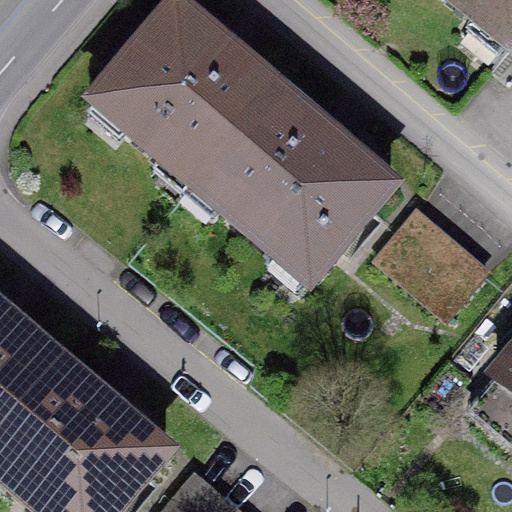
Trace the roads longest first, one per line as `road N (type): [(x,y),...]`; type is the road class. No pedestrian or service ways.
road 1 (residential): [(369,511),(0,216)]
road 2 (residential): [(264,0),(511,205)]
